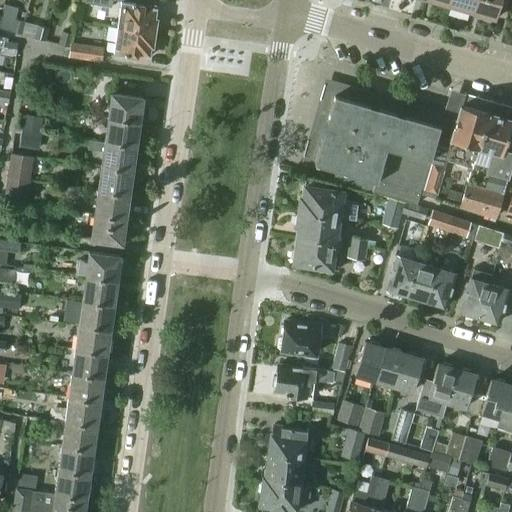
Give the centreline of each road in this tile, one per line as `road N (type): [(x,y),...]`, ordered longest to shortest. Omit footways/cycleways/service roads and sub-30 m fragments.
road 1 (tertiary): [(199,15),(128,511)]
road 2 (residential): [(247,273),(511,358)]
road 3 (tertiary): [(247,273),(281,27)]
road 4 (tertiary): [(214,511),(247,273)]
road 5 (residential): [(511,70),(284,3)]
